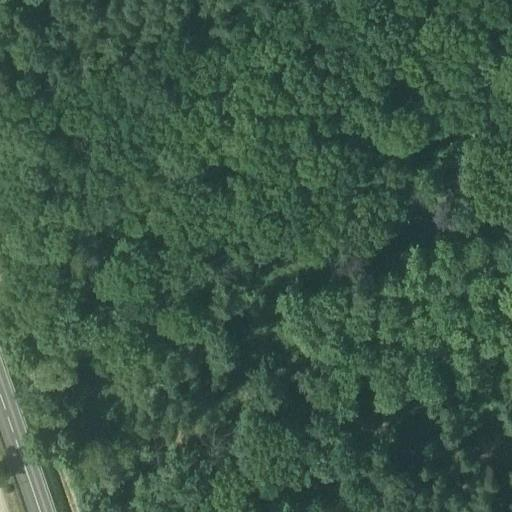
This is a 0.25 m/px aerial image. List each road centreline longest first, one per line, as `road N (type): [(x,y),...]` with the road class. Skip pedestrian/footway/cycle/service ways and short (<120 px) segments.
road 1 (track): [(0,289),(76,511)]
road 2 (tertiary): [(39,511),(0,397)]
